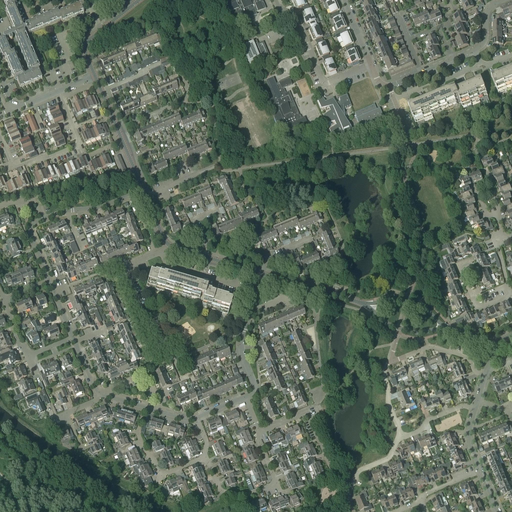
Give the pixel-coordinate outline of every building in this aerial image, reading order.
[(2,40),(0,41),(0,53),(2,58),(4,57),(14,78),(23,74),(23,73),(22,73),(14,54),(15,54),(14,52),(11,54),(5,39),(9,38),(9,39),(12,38),(11,36),(15,35),(30,70),(29,70),(30,71),(40,67),(28,38),(27,38),(24,32),(24,31),(27,30),(29,34),(61,20),(62,22),(84,13),(81,7),(84,6),(82,2),(79,3),(80,4),(59,13),(58,11),(25,25),(26,27),(23,28),(14,6),(16,5),(14,0),(3,0),(8,12),(6,13),(14,32),(0,37),(2,40)] [(224,0),(230,12),(232,12),(236,21),(244,18),(245,17),(246,20),(257,15),(256,13),(257,12),(265,9),(261,0),(224,0)] [(331,0),(326,0),(323,2),(324,3),(325,3),(328,9),(337,6),(335,0),(332,1),(331,0)] [(301,1),(293,5),(295,10),(301,7),(303,10),(308,8),(307,5),(304,6),(301,1)] [(371,2),(362,6),(364,11),(373,7),(371,2)] [(472,2),(462,7),(464,12),(474,8),(472,2)] [(337,6),(328,9),(330,15),(339,11),(337,6)] [(373,7),(364,11),(366,16),(377,11),(376,10),(375,9),(373,7)] [(502,13),(496,16),(502,20),(510,16),(506,7),(501,9),(502,13)] [(304,13),(301,14),(303,20),(312,16),(308,8),(303,10),(304,13)] [(366,16),(368,21),(376,18),(378,17),(376,14),(377,13),(377,11),(366,16)] [(438,11),(433,13),(437,22),(442,20),(438,11)] [(463,12),(453,16),(455,21),(466,17),(466,15),(464,15),(463,12)] [(427,13),(422,15),(426,24),(431,22),(428,15),(427,13)] [(433,13),(428,15),(431,22),(432,25),(437,22),(433,13)] [(422,15),(417,17),(421,25),(421,27),(426,24),(422,15)] [(312,16),(303,20),(306,25),(308,24),(310,27),(315,24),(312,16)] [(417,16),(412,18),(416,28),(421,25),(417,17),(417,16)] [(496,23),(493,23),(493,29),(504,29),(504,27),(503,26),(503,23),(502,23),(502,20),(496,16),(496,23)] [(341,17),(333,20),(335,26),(344,22),(341,17)] [(466,17),(455,21),(457,26),(464,24),(467,23),(466,20),(467,18),(466,17)] [(368,21),(366,22),(368,27),(379,22),(378,21),(377,20),(376,18),(368,21)] [(344,22),(335,26),(339,34),(344,32),(343,29),(346,28),(344,22)] [(379,22),(368,27),(370,32),(380,28),(379,25),(379,24),(379,22)] [(457,26),(454,27),(456,33),(467,28),(469,27),(467,23),(464,24),(457,26)] [(311,30),(308,31),(310,36),(320,32),(317,24),(315,24),(310,27),(311,30)] [(380,28),(370,32),(372,37),(383,32),(382,31),(381,30),(380,28)] [(456,33),(458,37),(458,38),(465,35),(468,34),(467,31),(468,30),(467,28),(456,33)] [(321,32),(320,32),(310,36),(313,42),(315,40),(316,43),(322,41),(321,38),(323,37),(323,34),(322,32),(321,32)] [(344,32),(339,34),(342,42),(351,39),(348,33),(346,34),(344,32)] [(383,32),(372,37),(374,42),(384,38),(383,35),(384,34),(383,32)] [(151,35),(149,36),(153,45),(153,46),(159,44),(160,46),(162,45),(159,36),(156,37),(155,33),(151,34),(151,35)] [(432,36),(426,39),(428,44),(438,40),(435,33),(431,34),(432,36)] [(458,37),(455,39),(457,44),(468,39),(467,38),(466,37),(465,35),(458,38),(458,37)] [(149,36),(144,38),(147,47),(153,45),(149,36)] [(144,38),(138,41),(142,49),(145,48),(146,49),(148,49),(147,47),(144,38)] [(384,38),(374,42),(376,47),(386,43),(384,38)] [(351,39),(342,42),(346,51),(351,48),(350,45),(353,44),(351,39)] [(468,39),(457,44),(459,49),(469,45),(468,42),(468,41),(468,39)] [(256,40),(241,47),(249,67),(260,62),(261,65),(271,61),(263,42),(258,44),(256,40)] [(439,40),(438,40),(428,44),(430,49),(437,47),(440,46),(439,42),(440,41),(439,40)] [(138,41),(133,43),(136,51),(142,49),(138,41)] [(318,46),(315,47),(317,53),(326,49),(322,41),(316,43),(318,46)] [(133,43),(127,45),(131,54),(136,51),(133,43)] [(386,43),(376,47),(378,52),(388,48),(386,43)] [(122,48),(121,48),(123,51),(125,56),(129,54),(131,58),(132,57),(131,54),(127,45),(122,48)] [(430,49),(427,51),(428,53),(427,55),(428,56),(439,52),(437,47),(430,49)] [(351,48),(346,51),(349,59),(358,55),(355,50),(353,51),(351,48)] [(388,48),(378,52),(380,56),(390,53),(388,48)] [(326,49),(317,53),(319,58),(322,57),(323,60),(329,57),(326,49)] [(123,51),(117,53),(121,61),(126,59),(127,59),(125,56),(123,51)] [(439,52),(428,56),(429,58),(430,58),(431,61),(441,57),(439,52)] [(117,53),(112,55),(115,64),(121,61),(117,53)] [(390,53),(380,56),(383,62),(384,61),(392,58),(390,53)] [(112,55),(106,58),(110,66),(115,64),(112,55)] [(358,55),(349,59),(352,67),(358,65),(357,62),(360,61),(358,55)] [(102,63),(100,64),(101,67),(101,68),(102,72),(105,70),(108,68),(108,67),(110,66),(106,58),(104,59),(104,57),(100,58),(102,63)] [(325,63),(322,64),(324,69),(333,66),(329,57),(323,60),(325,63)] [(393,57),(392,58),(384,61),(386,66),(397,62),(396,60),(395,60),(393,57)] [(169,60),(161,64),(162,66),(163,69),(165,68),(165,67),(171,65),(169,60)] [(397,62),(386,66),(388,71),(391,70),(394,69),(396,68),(398,67),(397,65),(397,63),(397,62)] [(129,66),(132,72),(133,75),(135,75),(134,72),(138,71),(135,64),(129,66)] [(333,66),(324,69),(326,75),(329,74),(330,77),(336,74),(333,66)] [(38,70),(16,79),(20,88),(42,79),(38,70)] [(511,79),(509,72),(501,76),(506,89),(511,86),(511,79)] [(501,76),(492,79),(498,93),(506,89),(501,76)] [(171,82),(169,82),(172,91),(174,90),(175,91),(179,90),(177,86),(180,85),(177,77),(170,80),(171,82)] [(273,78),(266,81),(273,98),(266,101),(266,102),(267,102),(277,126),(277,127),(283,124),(284,126),(281,127),(284,135),(284,134),(307,125),(304,118),(300,119),(301,118),(300,116),(299,116),(292,100),(291,100),(288,93),(285,94),(283,89),(292,85),(289,78),(288,78),(288,79),(279,83),(278,82),(278,83),(275,84),(273,78)] [(169,82),(163,85),(167,93),(172,91),(169,82)] [(482,82),(477,84),(483,97),(487,95),(482,82)] [(448,86),(444,87),(452,106),(456,104),(451,91),(455,89),(453,84),(452,83),(448,85),(448,86)] [(477,84),(473,85),(479,99),(483,97),(477,84)] [(163,85),(158,87),(161,95),(167,93),(163,85)] [(473,85),(469,87),(475,101),(479,99),(473,85)] [(153,86),(151,86),(153,89),(152,89),(153,92),(156,98),(161,95),(158,87),(155,88),(153,86)] [(441,89),(441,90),(442,94),(448,108),(452,106),(444,87),(441,89)] [(469,87),(465,89),(470,102),(475,101),(469,87)] [(455,89),(451,91),(456,104),(460,103),(461,103),(456,92),(457,92),(455,89)] [(465,89),(460,91),(466,104),(470,102),(465,89)] [(457,92),(456,92),(461,103),(460,103),(462,106),(466,104),(460,91),(457,92)] [(153,92),(148,94),(151,103),(157,101),(157,100),(156,98),(153,92)] [(88,94),(85,95),(86,97),(87,97),(88,99),(92,108),(100,105),(96,96),(94,97),(93,97),(90,98),(89,96),(88,94)] [(148,94),(142,97),(146,105),(151,103),(148,94)] [(442,94),(438,96),(444,110),(448,108),(442,94)] [(322,97),(317,99),(321,109),(328,107),(330,111),(323,115),(327,123),(334,121),(336,125),(329,129),(333,137),(340,136),(341,138),(353,133),(346,117),(345,110),(351,107),(346,95),(339,98),(340,103),(336,105),(333,99),(325,102),(322,97)] [(438,96),(434,98),(440,111),(444,110),(438,96)] [(142,97),(137,99),(140,107),(146,105),(142,97)] [(434,98),(430,99),(436,113),(440,111),(434,98)] [(88,99),(83,101),(87,110),(92,108),(88,99)] [(137,99),(131,101),(135,110),(140,107),(137,99)] [(430,99),(426,101),(432,115),(436,113),(430,99)] [(126,100),(124,100),(125,104),(129,112),(135,110),(131,101),(131,100),(127,101),(126,100)] [(83,101),(78,103),(82,112),(87,110),(83,101)] [(426,101),(422,103),(427,117),(432,115),(426,101)] [(78,103),(73,105),(77,114),(82,112),(78,103)] [(123,103),(119,105),(124,116),(127,114),(127,113),(129,112),(125,104),(123,104),(123,103)] [(422,103),(417,105),(423,118),(427,117),(422,103)] [(374,105),(354,113),(356,118),(359,127),(383,117),(379,108),(376,110),(374,105)] [(417,105),(413,106),(419,120),(423,118),(417,105)] [(50,107),(47,108),(50,115),(59,112),(57,106),(51,109),(50,107)] [(413,106),(409,108),(415,122),(419,120),(413,106)] [(202,111),(197,113),(200,121),(206,119),(202,111)] [(59,112),(50,115),(52,120),(62,117),(59,112)] [(197,113),(191,115),(194,123),(200,121),(197,113)] [(178,114),(172,117),(175,125),(181,123),(181,122),(180,120),(178,114)] [(191,115),(185,118),(189,126),(194,123),(191,115)] [(62,117),(52,120),(55,125),(55,126),(57,124),(57,125),(64,122),(62,117)] [(172,117),(166,119),(170,127),(175,125),(172,117)] [(180,120),(181,122),(181,123),(183,128),(189,126),(185,118),(180,120)] [(166,119),(161,121),(164,129),(170,127),(166,119)] [(13,120),(4,124),(6,129),(15,125),(13,120)] [(161,121),(155,124),(159,132),(164,129),(161,121)] [(50,133),(47,134),(48,135),(60,129),(59,129),(57,125),(57,124),(55,126),(55,125),(48,128),(50,133)] [(109,133),(106,126),(105,124),(98,127),(97,128),(100,137),(101,139),(110,135),(109,133)] [(155,124),(150,126),(153,134),(159,132),(155,124)] [(15,125),(6,129),(8,134),(17,130),(15,125)] [(150,126),(144,128),(148,136),(153,134),(150,126)] [(100,137),(97,128),(95,128),(92,130),(95,139),(100,137)] [(144,128),(139,131),(139,133),(140,133),(142,139),(142,138),(148,136),(144,128)] [(60,129),(48,135),(49,137),(50,138),(52,137),(52,138),(61,135),(60,132),(61,131),(60,129)] [(17,130),(8,134),(10,139),(19,135),(17,130)] [(95,139),(92,130),(88,132),(87,132),(90,141),(95,139)] [(90,141),(87,132),(85,133),(81,134),(85,143),(90,141)] [(139,133),(134,135),(137,143),(143,141),(142,138),(142,139),(140,133),(139,133)] [(19,135),(10,139),(12,144),(19,141),(21,140),(19,135)] [(61,135),(52,138),(54,143),(64,140),(61,135)] [(19,141),(21,146),(30,142),(28,137),(21,140),(19,141)] [(64,140),(54,143),(57,149),(66,145),(64,140)] [(209,141),(203,143),(206,152),(212,149),(209,141)] [(30,142),(21,146),(23,151),(32,147),(30,142)] [(203,143),(197,146),(201,154),(206,152),(203,143)] [(184,145),(178,147),(182,155),(187,153),(186,150),(184,145)] [(197,146),(192,148),(195,156),(201,154),(197,146)] [(32,147),(23,151),(26,159),(29,157),(28,155),(34,153),(32,147)] [(178,147),(173,150),(176,158),(182,155),(178,147)] [(186,150),(187,153),(189,159),(195,156),(192,148),(186,150)] [(173,150),(167,152),(170,160),(176,158),(173,150)] [(167,152),(161,154),(164,160),(165,162),(170,160),(167,152)] [(108,155),(103,158),(107,167),(112,165),(108,155)] [(490,156),(481,160),(484,167),(487,166),(488,168),(491,166),(494,165),(490,156)] [(85,157),(80,160),(84,169),(89,166),(88,164),(85,157)] [(103,158),(98,160),(102,169),(107,167),(103,158)] [(80,160),(75,162),(79,171),(84,169),(80,160)] [(98,160),(93,162),(97,171),(102,169),(98,160)] [(164,160),(158,162),(162,170),(168,168),(165,162),(164,160)] [(75,162),(70,164),(74,173),(79,171),(75,162)] [(93,162),(88,164),(89,166),(91,173),(97,171),(93,162)] [(158,162),(153,164),(156,172),(162,170),(158,162)] [(494,165),(491,166),(493,172),(492,172),(493,175),(503,171),(508,168),(507,166),(502,168),(501,165),(498,166),(497,163),(494,165)] [(70,164),(65,166),(69,175),(74,173),(70,164)] [(153,164),(147,167),(150,175),(156,172),(153,164)] [(65,166),(60,168),(64,177),(69,175),(65,166)] [(48,169),(52,178),(53,180),(54,180),(55,180),(57,179),(57,178),(58,178),(57,176),(55,170),(54,167),(48,169)] [(60,168),(55,170),(57,176),(58,178),(58,179),(64,177),(60,168)] [(48,169),(44,171),(47,180),(52,178),(48,169)] [(44,171),(39,173),(42,182),(47,180),(44,171)] [(479,171),(470,175),(473,182),(476,181),(476,182),(483,180),(479,171)] [(503,171),(493,175),(494,178),(496,178),(498,184),(504,181),(503,178),(506,177),(503,171)] [(39,173),(33,175),(37,184),(42,182),(39,173)] [(28,175),(20,178),(24,187),(29,185),(32,184),(28,175)] [(460,176),(459,181),(462,184),(463,183),(465,187),(468,186),(471,185),(470,183),(473,182),(470,175),(464,177),(460,176)] [(225,176),(217,179),(219,185),(221,184),(227,181),(225,176)] [(20,178),(15,180),(19,189),(24,187),(20,178)] [(15,180),(10,182),(14,192),(19,189),(15,180)] [(227,181),(221,184),(223,190),(231,186),(229,180),(227,181)] [(504,181),(498,184),(500,189),(499,190),(501,193),(511,188),(508,183),(505,184),(504,181)] [(6,187),(7,189),(9,194),(14,192),(10,182),(5,184),(6,187)] [(231,186),(223,190),(226,195),(234,192),(231,186)] [(463,191),(460,192),(463,198),(473,194),(471,191),(470,192),(468,186),(465,187),(462,188),(463,191)] [(208,187),(203,189),(206,197),(212,195),(208,187)] [(511,191),(511,188),(501,193),(502,196),(503,195),(505,201),(508,200),(511,198),(510,196),(511,194),(511,191)] [(203,189),(197,192),(198,194),(198,193),(201,200),(201,199),(206,197),(203,189)] [(234,192),(226,195),(228,201),(236,197),(234,192)] [(198,194),(193,196),(196,204),(202,201),(201,199),(201,200),(198,193),(198,194)] [(473,194),(463,198),(465,204),(468,203),(469,206),(472,205),(473,205),(475,203),(473,198),(474,197),(473,194)] [(193,196),(187,198),(190,206),(196,204),(193,196)] [(236,197),(228,201),(230,206),(238,203),(236,197)] [(187,198),(181,200),(182,202),(185,209),(190,206),(187,198)] [(505,201),(502,202),(505,208),(504,208),(505,211),(511,208),(511,201),(510,203),(508,200),(505,201)] [(468,210),(465,211),(467,217),(477,213),(476,210),(475,210),(473,205),(472,205),(469,206),(466,207),(468,210)] [(172,207),(164,211),(166,216),(174,213),(172,207)] [(255,208),(250,211),(253,219),(259,216),(255,208)] [(121,209),(113,213),(114,214),(116,219),(121,217),(122,219),(123,220),(125,216),(124,215),(121,209)] [(109,211),(107,212),(112,225),(118,223),(116,219),(114,214),(111,215),(109,211)] [(250,211),(244,213),(248,221),(253,219),(250,211)] [(106,217),(103,218),(107,227),(112,225),(107,212),(105,213),(106,217)] [(319,212),(313,215),(317,223),(322,220),(319,212)] [(174,213),(166,216),(168,222),(177,219),(174,213)] [(244,213),(238,216),(239,218),(242,224),(248,221),(244,213)] [(477,213),(467,217),(470,223),(473,222),(474,225),(477,223),(480,222),(477,216),(479,216),(477,213)] [(7,214),(1,216),(5,227),(14,223),(10,215),(8,216),(7,214)] [(125,216),(123,220),(124,220),(127,219),(129,224),(135,222),(132,214),(126,216),(125,216)] [(313,215),(308,217),(311,225),(317,223),(313,215)] [(99,216),(97,217),(102,229),(107,227),(103,218),(101,220),(99,216)] [(96,222),(93,223),(96,232),(102,229),(97,217),(94,218),(96,222)] [(295,217),(290,220),(293,228),(298,226),(297,222),(297,221),(295,217)] [(308,217),(302,219),(306,227),(311,225),(308,217)] [(239,218),(234,220),(237,228),(243,226),(242,224),(239,218)] [(85,226),(82,227),(86,236),(91,234),(86,221),(85,219),(83,220),(85,226)] [(177,219),(168,222),(171,228),(179,224),(177,219)] [(297,221),(297,222),(298,226),(300,230),(306,227),(302,219),(297,221)] [(88,220),(86,221),(91,234),(96,232),(93,223),(90,224),(88,220)] [(234,220),(228,222),(232,230),(237,228),(234,220)] [(290,220),(284,222),(287,230),(293,228),(290,220)] [(64,221),(56,225),(58,231),(63,228),(65,231),(67,230),(68,234),(70,233),(67,226),(66,227),(64,221)] [(477,223),(480,232),(489,228),(486,221),(483,222),(483,221),(480,222),(477,223)] [(128,228),(124,230),(125,232),(136,228),(135,225),(136,224),(135,222),(129,224),(126,225),(128,228)] [(228,222),(223,224),(226,233),(232,230),(228,222)] [(284,222),(278,224),(282,233),(287,230),(284,222)] [(179,224),(171,228),(173,233),(181,230),(179,224)] [(223,224),(217,227),(221,235),(226,233),(223,224)] [(278,224),(273,227),(273,229),(274,229),(276,235),(282,233),(278,224)] [(56,225),(47,228),(50,234),(50,235),(54,236),(54,235),(53,233),(58,231),(56,225)] [(217,227),(212,229),(215,237),(221,235),(217,227)] [(136,228),(125,232),(126,235),(130,233),(131,236),(133,235),(139,232),(138,230),(137,230),(136,228)] [(274,229),(273,229),(268,231),(271,239),(277,237),(276,235),(274,229)] [(268,231),(263,233),(266,241),(271,239),(268,231)] [(133,241),(132,242),(136,244),(137,243),(143,240),(139,232),(133,235),(135,240),(133,241)] [(329,232),(321,235),(323,241),(331,237),(329,232)] [(263,233),(257,236),(260,244),(266,241),(263,233)] [(49,236),(43,238),(47,246),(53,244),(53,243),(52,240),(54,236),(50,235),(49,236)] [(257,236),(251,238),(255,246),(260,244),(257,236)] [(331,237),(323,241),(325,246),(334,243),(331,237)] [(13,239),(6,242),(9,251),(20,246),(18,240),(14,242),(13,239)] [(53,244),(47,246),(48,249),(49,248),(50,251),(59,247),(61,246),(59,241),(55,243),(55,242),(53,243),(53,244)] [(128,248),(131,254),(139,250),(136,244),(132,242),(132,243),(133,246),(128,248)] [(123,243),(120,244),(125,255),(128,254),(128,255),(131,254),(128,248),(127,245),(124,247),(123,243)] [(334,243),(325,246),(328,252),(336,248),(334,243)] [(464,246),(458,248),(463,258),(466,257),(465,256),(471,254),(470,250),(467,243),(464,244),(464,246)] [(119,249),(117,250),(120,258),(122,257),(122,256),(125,255),(120,244),(118,245),(119,249)] [(20,246),(9,251),(13,259),(20,256),(19,253),(22,252),(20,246)] [(52,254),(50,254),(51,257),(61,253),(59,247),(50,251),(52,254)] [(112,247),(110,248),(114,259),(117,258),(118,259),(120,258),(117,250),(114,251),(112,247)] [(481,254),(481,253),(478,247),(470,250),(471,254),(472,257),(474,256),(474,257),(475,259),(482,255),(481,254)] [(109,253),(106,254),(110,263),(112,262),(111,260),(114,259),(110,248),(107,249),(109,253)] [(336,248),(328,252),(330,257),(338,254),(336,248)] [(450,249),(448,250),(451,255),(452,258),(454,261),(459,259),(460,260),(463,258),(458,248),(453,250),(450,249)] [(316,252),(310,255),(314,263),(319,260),(316,252)] [(61,253),(51,257),(52,259),(54,259),(55,261),(63,258),(61,253)] [(99,253),(97,254),(98,256),(101,265),(107,262),(107,264),(110,263),(106,254),(103,255),(103,254),(100,255),(99,253)] [(485,254),(482,255),(475,259),(475,261),(477,260),(479,264),(488,260),(485,254)] [(310,255),(305,257),(308,265),(314,263),(310,255)] [(91,256),(88,257),(93,268),(95,267),(96,268),(98,267),(95,258),(92,259),(91,256)] [(87,262),(84,263),(88,272),(90,271),(90,269),(93,268),(88,257),(86,259),(87,262)] [(305,257),(299,259),(303,267),(308,265),(305,257)] [(56,264),(55,265),(56,267),(62,265),(64,264),(63,261),(64,260),(63,258),(55,261),(56,264)] [(452,258),(443,261),(447,270),(455,267),(453,265),(455,264),(454,261),(452,258)] [(299,259),(293,262),(297,270),(303,267),(299,259)] [(488,260),(479,264),(480,268),(479,268),(480,270),(487,267),(490,266),(488,260)] [(80,261),(77,262),(82,273),(85,272),(85,273),(88,272),(84,263),(82,265),(80,261)] [(77,267),(74,268),(75,270),(77,276),(80,275),(79,274),(82,273),(77,262),(75,263),(77,267)] [(62,265),(56,267),(59,276),(65,273),(66,273),(68,269),(66,269),(64,270),(62,265)] [(23,268),(21,269),(25,279),(28,278),(29,280),(34,278),(30,267),(24,269),(23,268)] [(447,270),(444,271),(447,278),(456,274),(454,270),(455,269),(455,267),(447,270)] [(481,273),(479,274),(482,280),(491,276),(487,267),(480,270),(481,273)] [(68,269),(66,273),(67,274),(69,280),(77,276),(75,270),(74,268),(69,270),(68,269)] [(18,272),(13,274),(18,285),(23,283),(22,280),(25,279),(21,269),(18,270),(18,272)] [(147,270),(145,276),(149,277),(147,285),(151,287),(155,273),(151,271),(150,274),(148,274),(149,271),(147,270)] [(155,273),(151,287),(160,289),(164,275),(155,273)] [(13,274),(5,277),(8,285),(11,284),(12,287),(18,285),(13,274)] [(456,274),(447,278),(450,286),(458,283),(457,280),(458,280),(456,274)] [(164,275),(160,289),(168,292),(172,278),(164,275)] [(491,276),(482,280),(484,286),(486,285),(487,288),(494,285),(491,276)] [(172,278),(168,292),(177,294),(181,280),(172,278)] [(101,279),(92,283),(95,289),(100,287),(101,289),(102,290),(104,286),(103,285),(101,279)] [(181,280),(177,294),(186,297),(190,283),(181,280)] [(91,285),(88,286),(92,297),(95,296),(93,292),(96,291),(95,289),(92,283),(90,284),(91,285)] [(104,286),(102,290),(103,290),(106,289),(108,294),(113,292),(114,292),(111,283),(105,286),(104,286)] [(190,283),(186,297),(194,299),(198,285),(190,283)] [(450,286),(447,287),(450,293),(459,289),(457,285),(459,285),(458,283),(450,286)] [(198,285),(194,299),(203,302),(202,305),(206,307),(210,293),(206,291),(208,286),(207,285),(206,284),(206,285),(203,284),(202,286),(198,285)] [(84,286),(82,287),(84,293),(85,296),(88,294),(90,298),(92,297),(88,286),(85,287),(84,286)] [(82,287),(74,290),(76,297),(80,299),(81,298),(80,295),(84,293),(82,287)] [(459,289),(450,293),(453,302),(461,299),(460,296),(461,295),(459,289)] [(108,294),(104,295),(106,301),(119,296),(118,293),(114,295),(113,292),(108,294)] [(210,293),(206,307),(215,309),(219,295),(210,293)] [(39,304),(36,306),(38,311),(41,310),(40,307),(47,304),(42,294),(36,297),(39,304)] [(219,295),(215,309),(228,313),(230,308),(230,305),(232,299),(219,295)] [(119,296),(106,301),(108,306),(117,303),(116,300),(120,298),(119,296)] [(76,298),(70,301),(73,309),(79,306),(77,301),(80,300),(80,299),(76,297),(76,298)] [(461,299),(453,302),(451,303),(452,307),(455,306),(457,311),(466,307),(464,301),(462,301),(461,299)] [(29,300),(22,303),(26,311),(29,310),(31,314),(38,312),(35,306),(32,307),(29,300)] [(502,304),(499,305),(503,315),(509,313),(511,314),(511,307),(511,308),(509,302),(503,305),(502,304)] [(22,303),(15,306),(21,318),(24,317),(22,313),(26,311),(22,303)] [(117,303),(108,306),(111,311),(123,306),(122,304),(118,305),(117,303)] [(79,306),(73,309),(74,311),(75,311),(77,313),(87,309),(86,306),(83,308),(81,305),(79,306)] [(497,307),(491,310),(495,319),(503,315),(499,305),(496,306),(497,307)] [(123,306),(111,311),(113,317),(121,313),(120,310),(124,308),(123,306)] [(302,306),(296,309),(299,317),(305,314),(302,306)] [(468,311),(466,307),(457,311),(459,315),(460,316),(462,315),(470,312),(470,311),(469,310),(468,311)] [(78,316),(76,317),(77,319),(86,316),(85,313),(88,311),(90,310),(89,308),(87,309),(77,313),(78,316)] [(296,309),(290,311),(294,319),(299,317),(296,309)] [(485,311),(482,312),(486,322),(495,319),(491,310),(485,312),(485,311)] [(290,311),(285,313),(288,321),(294,319),(290,311)] [(475,320),(474,317),(473,314),(471,315),(470,312),(462,315),(463,318),(455,321),(457,325),(462,322),(465,320),(466,324),(475,321),(475,320)] [(474,317),(475,320),(475,321),(478,328),(482,326),(482,324),(486,322),(482,312),(479,313),(479,315),(474,317)] [(121,313),(113,317),(115,322),(118,321),(119,322),(126,320),(124,315),(123,316),(121,313)] [(285,313),(279,316),(280,318),(280,317),(283,324),(288,321),(285,313)] [(41,326),(37,328),(38,332),(42,330),(49,327),(48,324),(54,322),(51,315),(43,319),(45,324),(43,325),(42,325),(41,325),(41,326)] [(86,316),(77,319),(78,322),(80,321),(81,324),(92,319),(91,317),(87,319),(86,316)] [(280,317),(280,318),(275,320),(278,328),(284,326),(283,324),(280,317)] [(82,327),(81,327),(82,330),(90,326),(90,327),(94,326),(92,322),(93,322),(92,319),(81,324),(82,327)] [(275,320),(269,322),(272,330),(278,328),(275,320)] [(32,331),(26,335),(30,341),(31,341),(33,345),(39,342),(37,336),(40,335),(38,332),(37,328),(34,321),(29,323),(33,328),(35,334),(34,334),(32,331)] [(269,322),(263,324),(267,332),(272,330),(269,322)] [(121,324),(117,326),(120,333),(128,330),(127,327),(128,326),(127,324),(122,326),(121,324)] [(263,324),(258,327),(261,335),(267,332),(263,324)] [(49,327),(42,330),(44,335),(48,333),(51,339),(55,337),(55,336),(59,334),(56,328),(54,329),(53,326),(49,327)] [(128,330),(120,333),(122,338),(136,333),(135,330),(129,332),(128,330)] [(3,331),(0,331),(0,343),(9,340),(6,333),(4,334),(3,331)] [(299,331),(291,335),(294,341),(302,337),(299,331)] [(136,333),(122,338),(124,344),(133,340),(131,337),(137,335),(136,333)] [(302,337),(294,341),(296,346),(304,343),(302,337)] [(0,347),(0,349),(0,348),(0,354),(0,355),(8,352),(9,352),(7,348),(12,346),(9,340),(0,343),(0,347)] [(133,340),(124,344),(126,349),(140,343),(139,341),(134,343),(133,340)] [(101,341),(89,346),(90,349),(91,348),(92,351),(106,345),(105,343),(102,344),(101,341)] [(140,343),(126,349),(129,354),(133,353),(132,353),(137,351),(137,350),(136,348),(141,345),(140,343)] [(260,348),(261,347),(264,353),(272,350),(269,344),(265,345),(264,343),(258,345),(260,348)] [(304,343),(296,346),(298,352),(306,348),(304,343)] [(93,354),(92,354),(93,357),(101,353),(100,351),(107,348),(106,345),(92,351),(93,354)] [(227,347),(222,350),(225,358),(231,355),(227,347)] [(306,348),(298,352),(301,357),(309,354),(306,348)] [(132,358),(131,360),(136,362),(136,361),(142,358),(138,350),(137,350),(137,351),(132,353),(133,353),(134,357),(132,358)] [(216,350),(210,352),(213,360),(218,358),(219,358),(216,352),(216,350)] [(216,352),(219,358),(218,358),(219,360),(225,358),(222,350),(216,352)] [(272,350),(264,353),(266,358),(274,355),(272,350)] [(8,352),(0,355),(3,361),(9,359),(11,365),(19,361),(17,355),(18,355),(16,352),(9,355),(8,352)] [(210,352),(204,355),(208,363),(213,360),(210,352)] [(101,353),(93,357),(94,359),(95,359),(97,361),(107,357),(110,356),(109,353),(103,356),(101,353)] [(309,354),(301,357),(303,362),(303,363),(307,361),(311,360),(309,354)] [(436,356),(433,357),(437,366),(443,363),(444,367),(446,367),(447,366),(444,360),(442,361),(439,354),(436,356)] [(204,355),(199,357),(202,365),(208,363),(204,355)] [(274,355),(266,358),(268,364),(272,362),(273,364),(276,363),(276,361),(274,355)] [(68,356),(61,359),(65,368),(72,365),(68,356)] [(98,364),(96,365),(97,367),(103,365),(104,365),(109,363),(108,360),(107,357),(97,361),(98,364)] [(199,357),(193,359),(196,367),(202,365),(199,357)] [(429,366),(427,367),(428,370),(430,374),(433,372),(432,371),(438,368),(437,366),(433,357),(430,359),(430,358),(427,359),(429,366)] [(193,359),(187,362),(191,370),(196,367),(193,359)] [(417,360),(414,361),(418,370),(424,367),(426,372),(428,370),(427,367),(425,364),(423,365),(420,359),(417,360)] [(127,366),(130,372),(138,368),(135,362),(136,362),(131,360),(131,362),(132,364),(127,366)] [(122,361),(119,362),(124,372),(127,371),(127,373),(130,372),(127,366),(126,363),(123,364),(122,361)] [(303,362),(299,364),(301,370),(309,366),(307,361),(303,363),(303,362)] [(408,371),(409,373),(411,378),(414,376),(412,372),(418,370),(414,361),(412,363),(411,362),(408,364),(411,370),(408,371)] [(55,362),(48,365),(53,375),(59,372),(55,362)] [(118,366),(116,368),(119,376),(122,375),(121,374),(124,372),(119,362),(117,363),(118,366)] [(268,364),(264,365),(267,371),(275,368),(273,364),(272,362),(268,364)] [(447,366),(446,367),(447,369),(452,367),(454,373),(462,369),(461,367),(462,366),(460,363),(454,366),(453,363),(447,366)] [(48,365),(41,367),(45,378),(53,375),(48,365)] [(103,365),(97,367),(101,375),(107,373),(108,373),(109,369),(108,369),(106,370),(104,365),(103,365)] [(309,366),(301,370),(304,375),(312,372),(309,366)] [(23,367),(13,371),(17,380),(26,376),(23,367)] [(400,369),(397,370),(401,379),(407,376),(409,380),(412,379),(411,378),(409,373),(406,374),(403,367),(400,369)] [(109,369),(108,373),(108,374),(111,380),(119,376),(116,368),(111,370),(109,369)] [(163,368),(155,372),(158,378),(166,374),(163,368)] [(275,368),(267,371),(269,377),(277,373),(275,368)] [(457,379),(452,380),(454,383),(459,381),(460,380),(459,378),(465,375),(464,372),(462,369),(454,373),(457,379)] [(394,379),(391,380),(394,387),(397,385),(395,381),(401,379),(397,370),(395,371),(391,372),(394,379)] [(312,372),(304,375),(306,381),(314,378),(312,372)] [(277,373),(269,377),(271,382),(273,382),(273,381),(279,379),(277,373)] [(166,374),(158,378),(160,383),(168,380),(166,374)] [(239,375),(233,378),(237,386),(242,383),(241,380),(239,375)] [(506,379),(503,380),(507,389),(511,386),(511,375),(506,377),(506,379)] [(72,378),(63,381),(65,387),(70,385),(75,395),(82,392),(79,386),(80,385),(78,381),(74,383),(72,378)] [(233,378),(227,380),(228,382),(229,382),(231,388),(237,386),(233,378)] [(279,379),(273,381),(273,382),(275,387),(284,384),(281,378),(279,379)] [(26,379),(19,383),(20,385),(22,385),(25,391),(23,392),(24,395),(34,390),(30,381),(27,382),(26,379)] [(168,380),(160,383),(162,389),(170,385),(168,380)] [(499,380),(493,383),(498,394),(502,393),(501,391),(507,389),(503,380),(500,381),(499,380)] [(454,383),(452,384),(453,387),(457,385),(460,391),(468,387),(467,385),(467,384),(466,381),(460,384),(459,381),(454,383)] [(228,382),(223,384),(226,392),(232,390),(231,388),(229,382),(228,382)] [(223,384),(217,387),(221,395),(226,392),(223,384)] [(284,384),(275,387),(278,393),(286,389),(284,384)] [(217,387),(212,389),(215,397),(221,395),(217,387)] [(299,387),(291,390),(293,396),(301,393),(299,387)] [(462,397),(458,399),(459,401),(466,398),(465,396),(471,393),(470,390),(469,390),(468,387),(460,391),(462,397)] [(403,394),(397,396),(400,402),(408,398),(406,393),(410,391),(409,388),(402,391),(403,394)] [(60,395),(55,397),(59,407),(66,404),(63,397),(67,396),(64,389),(58,392),(60,395)] [(206,389),(200,392),(203,400),(209,398),(209,397),(206,391),(207,391),(206,389)] [(212,389),(207,391),(206,391),(209,397),(209,398),(209,400),(215,397),(212,389)] [(193,390),(187,392),(191,400),(196,398),(195,394),(193,390)] [(440,390),(437,392),(441,401),(444,400),(445,404),(449,402),(452,401),(448,392),(442,395),(440,390)] [(187,392),(182,395),(185,403),(191,400),(187,392)] [(200,392),(195,394),(196,398),(198,402),(203,400),(200,392)] [(435,395),(429,397),(434,409),(440,406),(439,402),(441,401),(437,392),(434,393),(435,395)] [(301,393),(293,396),(296,402),(304,398),(301,393)] [(178,401),(175,403),(177,408),(180,407),(179,405),(185,403),(182,395),(176,397),(178,401)] [(40,396),(26,402),(29,408),(34,406),(36,407),(39,414),(45,411),(41,403),(44,401),(45,404),(46,404),(46,405),(50,404),(48,401),(40,396)] [(423,398),(420,399),(425,411),(428,410),(428,411),(434,409),(429,397),(426,398),(425,399),(424,400),(423,398)] [(266,398),(260,400),(262,403),(263,402),(266,408),(274,404),(271,399),(267,400),(266,398)] [(304,398),(296,402),(298,408),(306,404),(304,398)] [(408,398),(400,402),(402,408),(408,405),(409,408),(416,405),(415,403),(412,404),(411,401),(410,401),(408,398)] [(274,404),(266,408),(268,413),(276,410),(274,404)] [(104,406),(98,409),(102,418),(108,416),(108,417),(111,416),(109,410),(106,411),(104,406)] [(93,413),(90,414),(94,423),(97,422),(96,421),(102,418),(98,409),(93,411),(93,413)] [(117,413),(115,419),(118,420),(119,419),(124,421),(127,411),(121,409),(121,412),(117,411),(117,413)] [(236,410),(230,413),(234,422),(240,420),(241,423),(244,421),(241,414),(238,415),(236,410)] [(276,410),(268,413),(270,419),(278,416),(276,410)] [(127,411),(124,421),(130,423),(130,424),(133,425),(136,417),(132,416),(133,413),(127,411)] [(226,420),(223,421),(226,427),(229,425),(228,424),(234,422),(230,413),(224,415),(226,420)] [(86,414),(81,416),(85,425),(90,423),(91,424),(94,423),(90,414),(87,416),(86,414)] [(77,423),(74,424),(76,430),(79,429),(79,428),(85,425),(81,416),(75,418),(77,423)] [(218,418),(213,420),(217,431),(223,429),(223,428),(226,427),(223,421),(220,422),(218,418)] [(147,422),(145,428),(149,429),(149,428),(155,430),(158,420),(152,419),(150,423),(147,422)] [(158,420),(155,430),(161,432),(160,433),(164,434),(165,428),(162,427),(164,422),(158,420)] [(209,427),(206,428),(208,434),(211,433),(212,434),(217,431),(213,420),(207,422),(209,427)] [(164,434),(163,435),(166,436),(167,434),(173,435),(176,426),(170,424),(168,429),(165,428),(164,434)] [(506,424),(500,427),(504,435),(511,431),(511,430),(509,424),(506,425),(506,424)] [(297,425),(291,428),(295,437),(301,435),(301,436),(304,434),(302,429),(299,430),(297,425)] [(176,426),(173,435),(179,437),(179,438),(182,439),(184,430),(181,429),(182,427),(176,426)] [(500,427),(495,429),(499,437),(504,435),(500,427)] [(66,428),(60,430),(64,440),(69,437),(71,441),(74,439),(71,431),(68,432),(66,428)] [(286,433),(283,434),(288,444),(291,443),(292,438),(295,437),(291,428),(285,430),(286,433)] [(115,434),(111,435),(113,438),(115,437),(118,443),(127,439),(125,433),(120,435),(118,429),(113,431),(115,434)] [(242,429),(234,433),(236,436),(239,435),(241,440),(250,436),(248,431),(243,433),(242,429)] [(495,429),(489,431),(493,440),(499,437),(495,429)] [(489,431),(484,434),(487,442),(493,440),(489,431)] [(279,433),(274,435),(277,444),(281,443),(281,444),(286,445),(288,444),(283,434),(283,432),(280,433),(279,433)] [(94,433),(85,437),(87,443),(92,441),(93,444),(94,443),(100,441),(98,436),(96,436),(94,433)] [(449,433),(441,436),(443,441),(446,440),(447,444),(456,440),(456,439),(457,439),(455,434),(450,436),(449,433)] [(484,434),(478,436),(482,445),(487,442),(484,434)] [(270,442),(267,444),(269,449),(272,448),(272,447),(277,444),(274,435),(268,437),(270,442)] [(429,435),(423,438),(427,447),(430,445),(431,447),(436,445),(434,439),(431,440),(429,435)] [(243,446),(240,447),(242,450),(247,448),(246,445),(253,442),(250,436),(241,440),(243,446)] [(218,443),(212,446),(215,451),(224,447),(222,442),(224,441),(222,438),(217,440),(218,443)] [(419,445),(417,446),(419,452),(424,450),(423,448),(427,447),(423,438),(417,440),(419,445)] [(120,448),(117,450),(118,453),(126,449),(125,446),(130,444),(127,439),(118,443),(120,448)] [(181,442),(178,444),(180,447),(184,446),(186,451),(188,450),(190,456),(189,456),(191,459),(196,457),(195,454),(200,452),(195,440),(190,442),(189,439),(181,442)] [(447,448),(446,449),(448,453),(455,451),(454,450),(456,450),(455,447),(458,446),(456,440),(447,444),(447,445),(447,448)] [(103,447),(100,441),(94,443),(93,444),(95,447),(90,449),(90,450),(88,452),(93,456),(93,457),(97,454),(97,453),(102,451),(100,448),(103,447)] [(159,441),(150,445),(152,451),(153,451),(155,454),(164,450),(165,449),(164,446),(162,447),(159,441)] [(412,442),(406,445),(410,454),(413,452),(414,454),(419,452),(417,446),(414,447),(412,442)] [(306,443),(298,447),(299,450),(303,449),(305,454),(315,450),(312,444),(307,446),(306,443)] [(402,452),(400,453),(402,459),(407,457),(406,455),(410,454),(406,445),(400,447),(402,452)] [(251,446),(247,448),(242,450),(243,453),(244,453),(246,459),(256,455),(253,449),(252,449),(251,446)] [(165,453),(160,455),(162,461),(171,457),(169,451),(171,450),(170,447),(165,449),(164,450),(165,453)] [(224,447),(215,451),(217,457),(223,455),(224,458),(232,454),(230,451),(226,453),(224,447)] [(126,449),(118,453),(121,458),(126,456),(127,459),(139,455),(136,449),(127,453),(126,449)] [(306,464),(307,464),(314,461),(312,458),(317,456),(315,450),(305,454),(308,460),(305,461),(306,464)] [(491,456),(487,457),(489,463),(498,460),(496,454),(498,453),(497,450),(490,453),(491,456)] [(455,451),(448,453),(450,458),(453,457),(454,461),(463,457),(461,452),(457,453),(456,451),(455,451)] [(277,459),(275,460),(278,466),(287,462),(285,456),(287,455),(285,452),(276,456),(277,459)] [(225,461),(217,464),(219,470),(229,466),(226,460),(233,458),(235,463),(238,462),(234,453),(232,454),(224,458),(225,461)] [(139,455),(127,459),(130,465),(129,465),(130,468),(132,468),(138,465),(136,462),(141,460),(139,455)] [(256,455),(246,459),(249,464),(248,465),(249,468),(255,465),(253,462),(258,460),(256,455)] [(171,457),(162,461),(164,466),(170,464),(171,467),(180,463),(178,459),(173,460),(171,457)] [(456,464),(453,465),(456,470),(462,468),(461,465),(465,463),(463,457),(454,461),(456,464)] [(498,460),(489,463),(492,469),(500,465),(498,460)] [(307,464),(308,467),(310,466),(313,472),(322,468),(319,462),(315,464),(314,461),(307,464)] [(400,461),(394,464),(398,472),(401,471),(402,473),(407,471),(404,465),(402,466),(400,461)] [(138,465),(132,468),(133,471),(137,469),(139,475),(141,474),(151,470),(148,464),(147,465),(145,462),(138,465)] [(287,462),(278,466),(280,471),(281,471),(282,474),(289,471),(294,469),(293,466),(289,467),(287,462)] [(390,471),(387,472),(390,478),(395,476),(394,474),(398,472),(394,464),(388,466),(390,471)] [(440,468),(437,470),(440,479),(446,476),(444,471),(447,470),(445,465),(444,464),(439,466),(440,468)] [(255,465),(249,468),(250,470),(250,471),(251,471),(254,476),(263,472),(261,467),(256,469),(255,465)] [(500,465),(492,469),(494,474),(503,471),(500,465)] [(196,466),(189,469),(191,472),(192,471),(194,477),(203,473),(201,467),(197,469),(196,466)] [(229,466),(219,470),(222,476),(227,473),(229,476),(235,474),(233,471),(231,472),(229,466)] [(314,475),(312,476),(313,478),(314,481),(325,477),(324,474),(324,473),(322,468),(313,472),(314,475)] [(383,468),(377,471),(381,479),(384,478),(385,480),(390,478),(387,472),(385,473),(383,468)] [(290,474),(284,477),(286,483),(296,479),(294,473),(296,472),(294,469),(289,471),(290,474)] [(432,469),(427,471),(430,477),(433,476),(435,481),(440,479),(437,470),(433,471),(432,469)] [(151,470),(141,474),(144,480),(142,480),(144,483),(150,481),(148,478),(153,476),(151,470)] [(373,478),(370,479),(373,485),(378,483),(377,481),(381,479),(377,471),(371,473),(373,478)] [(423,475),(420,477),(423,486),(429,483),(427,478),(430,477),(427,471),(422,473),(423,475)] [(503,471),(494,474),(496,480),(505,476),(503,471)] [(254,476),(251,477),(253,483),(255,486),(266,482),(265,478),(266,478),(263,472),(254,476)] [(203,473),(194,477),(196,482),(195,483),(197,486),(206,482),(205,479),(206,479),(203,473)] [(229,480),(224,482),(227,488),(230,486),(231,488),(235,488),(235,486),(234,485),(236,484),(234,478),(237,476),(236,473),(235,474),(229,476),(228,477),(229,480)] [(415,476),(410,478),(413,485),(416,483),(418,488),(423,486),(420,477),(416,478),(415,476)] [(505,476),(496,480),(499,485),(507,482),(505,476)] [(179,477),(174,479),(178,489),(182,487),(184,493),(189,491),(184,480),(181,482),(179,477)] [(169,484),(166,485),(169,493),(172,492),(173,494),(179,491),(178,489),(174,479),(168,482),(169,484)] [(296,479),(286,483),(289,488),(290,488),(291,491),(303,486),(301,480),(297,481),(296,479)] [(206,482),(197,486),(198,489),(199,489),(201,494),(211,490),(208,485),(207,485),(206,482)] [(507,482),(499,485),(501,491),(510,487),(507,482)] [(466,483),(460,486),(462,491),(464,490),(465,493),(474,489),(472,484),(467,486),(466,483)] [(409,489),(405,491),(409,499),(415,497),(413,492),(416,491),(413,485),(408,487),(409,489)] [(510,487),(501,491),(503,496),(507,495),(511,492),(510,487)] [(399,491),(396,492),(399,498),(401,497),(403,502),(404,501),(405,502),(409,501),(409,500),(409,499),(405,491),(402,492),(400,489),(398,490),(399,491)] [(467,497),(465,498),(467,503),(473,500),(472,497),(477,495),(474,489),(465,493),(467,497)] [(211,490),(201,494),(204,500),(203,500),(204,504),(210,501),(211,501),(210,498),(213,496),(211,490)] [(360,498),(355,500),(358,506),(367,502),(365,498),(367,497),(365,492),(359,495),(360,498)] [(387,495),(388,498),(392,507),(394,506),(394,507),(397,506),(397,505),(398,504),(396,500),(399,498),(396,492),(387,495)] [(436,499),(431,501),(434,506),(446,501),(444,498),(443,498),(441,493),(435,496),(436,499)] [(291,502),(288,503),(289,506),(291,509),(294,508),(294,507),(299,504),(298,501),(302,498),(301,496),(299,494),(296,496),(296,495),(290,498),(291,502)] [(282,497),(276,499),(280,509),(286,506),(286,507),(289,506),(288,503),(286,497),(283,498),(282,497)] [(384,497),(379,499),(382,505),(384,504),(386,509),(392,507),(388,498),(385,499),(384,497)] [(262,499),(256,501),(260,511),(266,508),(266,509),(270,508),(270,507),(268,504),(267,502),(264,503),(262,499)] [(268,504),(270,507),(270,508),(271,511),(274,511),(275,511),(274,511),(280,509),(276,499),(271,502),(271,503),(268,504)] [(473,500),(467,503),(469,507),(468,508),(470,511),(481,506),(479,501),(474,503),(473,500)] [(253,508),(250,509),(250,511),(257,511),(260,511),(256,501),(251,504),(253,508)] [(446,501),(434,506),(436,511),(441,510),(441,511),(444,511),(448,510),(447,506),(448,505),(446,501)] [(367,502),(358,506),(360,511),(365,509),(365,511),(366,511),(372,509),(370,504),(368,505),(367,502)]
